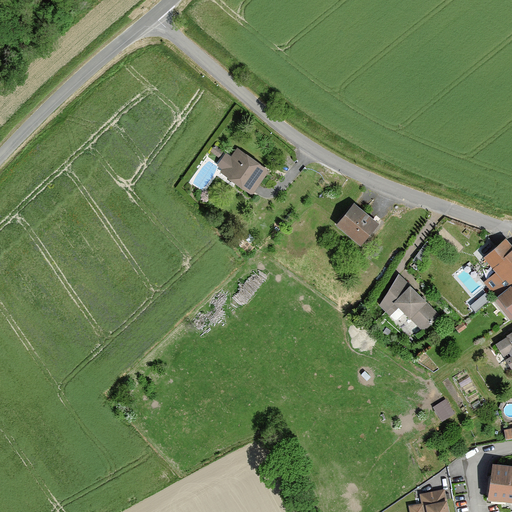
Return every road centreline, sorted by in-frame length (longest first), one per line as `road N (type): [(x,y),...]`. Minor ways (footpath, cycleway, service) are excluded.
road 1 (tertiary): [(153,15),(325,156),(511,230)]
road 2 (tertiary): [(153,15),(0,156)]
